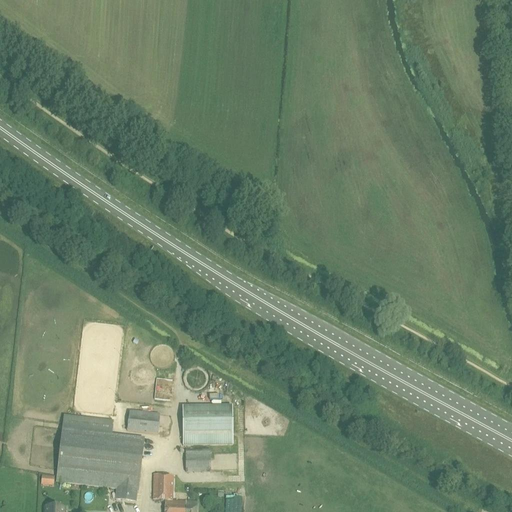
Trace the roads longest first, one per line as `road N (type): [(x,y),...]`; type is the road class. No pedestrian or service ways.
road 1 (unknown): [(0,68),(236,229),(511,385)]
road 2 (primary): [(511,440),(243,288),(0,126)]
